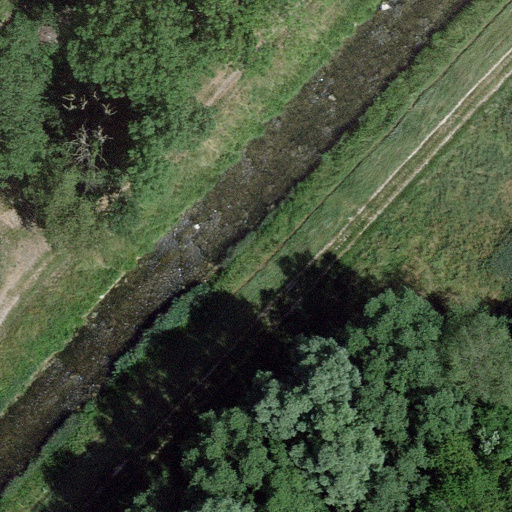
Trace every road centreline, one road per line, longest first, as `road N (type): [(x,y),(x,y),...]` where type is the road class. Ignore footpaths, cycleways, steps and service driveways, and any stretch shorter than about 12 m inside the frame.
road 1 (track): [(80,511),(511,58)]
road 2 (track): [(0,289),(257,0)]
